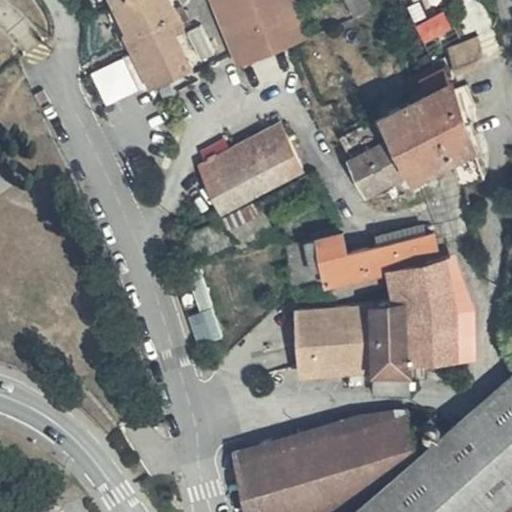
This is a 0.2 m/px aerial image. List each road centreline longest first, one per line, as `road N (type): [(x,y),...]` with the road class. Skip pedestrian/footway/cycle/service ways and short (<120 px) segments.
road 1 (unclassified): [(62,73),(197,420),(208,511)]
road 2 (tertiary): [(0,393),(37,406),(77,437),(132,511)]
